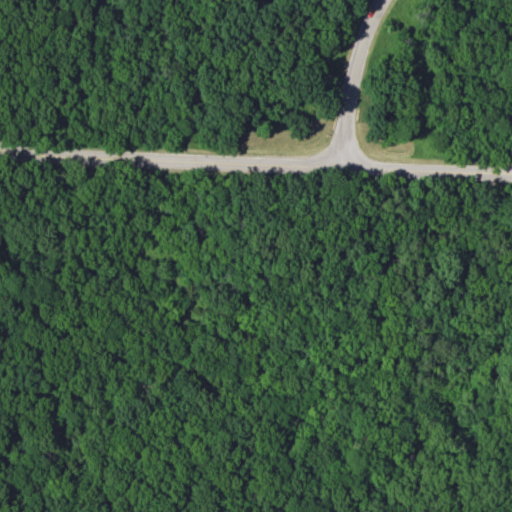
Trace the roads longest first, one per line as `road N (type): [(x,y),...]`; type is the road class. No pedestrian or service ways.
road 1 (residential): [(0,148),(339,165)]
road 2 (residential): [(339,165),(360,41),(385,0)]
road 3 (residential): [(339,165),(511,169)]
